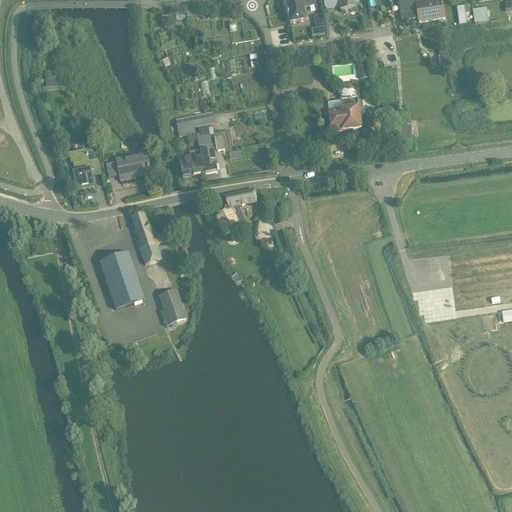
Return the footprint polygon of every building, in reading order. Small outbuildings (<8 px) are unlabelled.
[(290,26),(306,22),(304,9),(315,7),(313,0),(311,0),(302,2),(302,0),(286,4),(290,26)] [(326,11),(340,9),(341,12),(341,13),(356,11),(356,9),(355,5),(359,4),(358,4),(357,0),(323,0),(325,11),(326,11)] [(415,5),(413,0),(399,0),(402,22),(419,20),(416,5),(415,5)] [(419,24),(445,20),(442,0),(416,4),(416,5),(419,20),(419,24)] [(487,9),(473,11),(475,25),(488,23),(488,19),(490,19),(489,11),(487,12),(487,9)] [(316,30),(313,30),(314,38),(325,36),(324,29),(316,30)] [(364,54),(371,53),(372,52),(371,44),(363,46),(364,54)] [(366,68),(358,69),(359,80),(367,79),(366,68)] [(335,98),(327,99),(329,112),(332,134),(351,132),(351,131),(361,130),(360,119),(359,111),(357,100),(342,102),(336,103),(335,98)] [(193,119),(195,129),(214,126),(212,116),(193,119)] [(194,129),(195,129),(193,119),(184,121),(187,137),(195,136),(194,129)] [(179,139),(187,137),(184,121),(176,122),(179,139)] [(412,127),(403,128),(403,136),(412,136),(412,127)] [(210,137),(213,136),(214,136),(212,128),(198,130),(198,135),(199,138),(210,136),(210,137)] [(223,138),(222,138),(222,134),(214,136),(213,136),(214,139),(215,139),(218,152),(225,151),(223,138)] [(212,149),(210,137),(210,136),(199,138),(198,135),(197,136),(200,151),(212,149)] [(73,174),(77,193),(95,189),(93,179),(102,177),(99,161),(89,163),(87,151),(69,155),(71,165),(73,165),(75,174),(73,174)] [(204,175),(205,175),(218,173),(216,163),(214,151),(200,154),(204,175)] [(205,177),(204,175),(200,154),(190,155),(191,158),(194,177),(201,176),(201,177),(205,177)] [(118,164),(106,166),(109,180),(121,178),(122,183),(136,180),(135,176),(140,175),(141,178),(151,176),(147,155),(146,155),(147,158),(127,162),(126,159),(117,161),(118,164)] [(191,178),(194,177),(191,158),(179,160),(183,181),(191,179),(191,178)] [(227,212),(216,218),(225,237),(239,230),(246,226),(239,210),(239,207),(245,206),(256,204),(255,199),(255,197),(254,191),(243,193),(233,195),(222,197),(227,206),(225,207),(227,212)] [(146,267),(162,261),(157,246),(164,243),(162,237),(153,240),(144,215),(131,220),(142,250),(140,251),(146,267)] [(100,264),(116,312),(145,302),(129,255),(100,264)] [(187,322),(187,321),(177,292),(159,298),(164,313),(162,314),(166,328),(187,322)]
